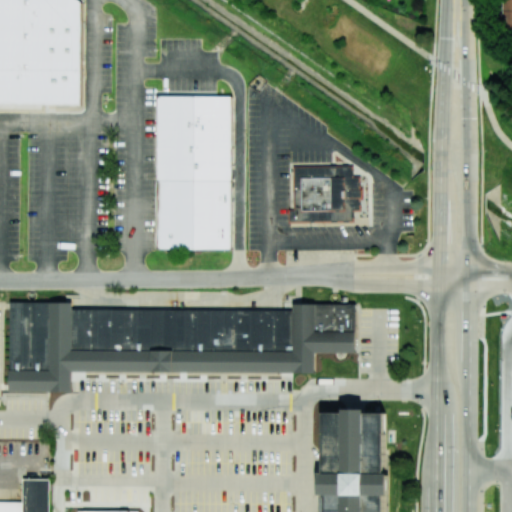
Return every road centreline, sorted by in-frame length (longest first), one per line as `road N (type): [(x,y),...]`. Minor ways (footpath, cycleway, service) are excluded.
road 1 (secondary): [(469,511),(466,0)]
road 2 (secondary): [(445,67),(435,511)]
road 3 (residential): [(0,280),(282,277)]
road 4 (residential): [(282,277),(471,287)]
road 5 (residential): [(471,267),(282,277)]
